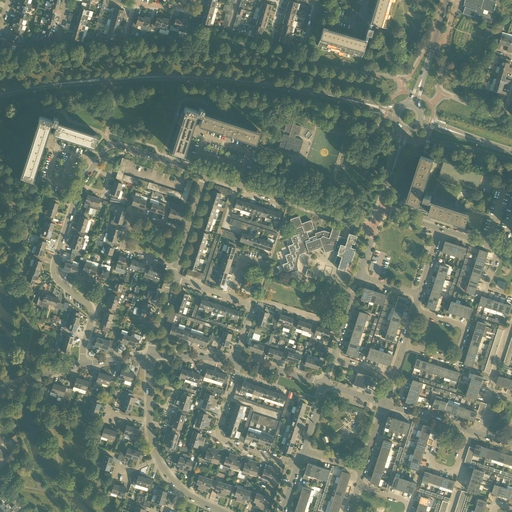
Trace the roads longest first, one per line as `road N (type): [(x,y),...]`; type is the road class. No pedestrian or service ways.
road 1 (residential): [(84,364),(90,309),(53,267),(75,196),(110,145)]
road 2 (residential): [(221,511),(183,492),(157,459),(147,406),(150,355)]
road 3 (residential): [(205,174),(373,230)]
road 4 (secondary): [(339,97),(172,77)]
road 5 (residential): [(298,464),(218,437),(237,360)]
